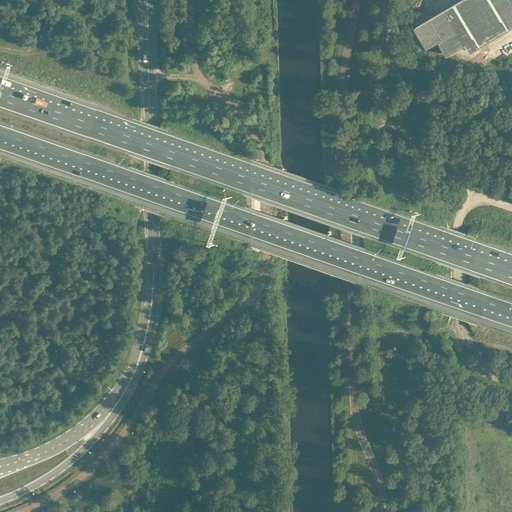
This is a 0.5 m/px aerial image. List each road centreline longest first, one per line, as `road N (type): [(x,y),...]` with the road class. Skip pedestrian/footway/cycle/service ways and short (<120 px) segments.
road 1 (motorway): [(511,274),(0,95)]
road 2 (motorway): [(0,132),(511,311)]
road 3 (secondary): [(106,417),(142,349),(153,290),(146,0)]
road 4 (track): [(380,0),(384,120),(462,173),(474,202)]
road 5 (unclassified): [(457,330),(460,214),(479,200),(511,206)]
road 6 (secondary): [(0,499),(54,473),(106,417)]
